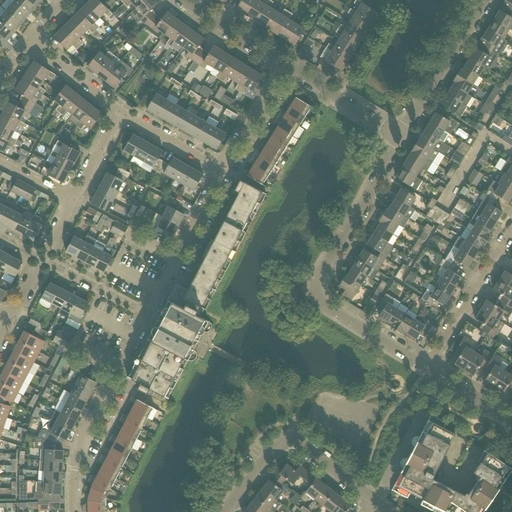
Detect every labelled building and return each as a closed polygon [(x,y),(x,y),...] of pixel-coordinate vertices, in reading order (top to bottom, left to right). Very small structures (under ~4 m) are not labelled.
[(26,0),(14,0),(12,3),(29,16),(36,8),(26,0)] [(108,10),(98,0),(90,0),(87,4),(100,18),(104,13),(109,18),(113,14),(108,10)] [(145,0),(128,0),(124,4),(127,7),(132,3),(136,8),(145,0)] [(147,26),(155,16),(150,11),(158,4),(154,0),(145,0),(136,8),(141,13),(137,16),(140,20),(141,20),(147,26)] [(241,0),(242,0),(236,9),(246,15),(255,0),(241,0)] [(263,0),(262,3),(257,0),(255,0),(246,15),(256,21),(268,0),(263,0)] [(273,2),(269,0),(268,0),(256,21),(266,27),(275,11),(270,8),(273,2)] [(378,12),(368,6),(358,0),(354,0),(353,3),(359,6),(355,12),(372,22),(378,12)] [(12,3),(6,11),(22,24),(29,16),(12,3)] [(78,12),(96,30),(99,27),(95,23),(100,18),(87,4),(78,12)] [(353,16),(349,22),(366,32),(372,22),(355,12),(350,8),(347,13),(353,16)] [(275,33),(289,12),(285,9),(281,15),(275,11),(266,27),(275,33)] [(121,14),(117,10),(113,14),(117,18),(121,14)] [(511,11),(509,16),(500,10),(494,20),(508,28),(510,29),(509,29),(511,30),(511,11)] [(6,11),(0,17),(0,20),(15,33),(22,24),(6,11)] [(70,21),(83,34),(88,29),(93,34),(96,30),(78,12),(70,21)] [(165,34),(176,19),(167,12),(160,20),(155,16),(147,26),(144,28),(161,40),(165,34)] [(293,14),(289,12),(275,33),(285,39),(295,24),(289,20),(293,14)] [(325,20),(320,18),(317,23),(322,26),(325,20)] [(176,19),(165,34),(170,38),(166,43),(170,46),(185,26),(179,21),(176,19)] [(7,41),(15,33),(0,20),(0,39),(2,37),(7,41)] [(503,39),(509,29),(510,29),(508,28),(494,20),(492,23),(490,21),(488,25),(490,26),(488,29),(502,37),(502,38),(503,39)] [(70,21),(62,28),(62,29),(80,47),(83,43),(79,39),(83,34),(70,21)] [(285,39),(295,46),(305,30),(308,24),(304,21),(300,27),(295,24),(285,39)] [(360,42),(366,32),(349,22),(346,27),(340,24),(337,28),(338,29),(338,28),(360,42)] [(185,26),(170,46),(174,49),(178,44),(183,48),(194,32),(185,26)] [(341,36),(338,42),(354,52),(360,42),(338,28),(338,29),(336,32),(341,36)] [(54,37),(67,50),(68,50),(71,53),(75,49),(77,50),(80,47),(62,29),(54,37)] [(315,29),(310,37),(314,39),(318,34),(320,35),(322,33),(315,29)] [(488,29),(482,38),(492,44),(489,49),(498,55),(499,54),(501,52),(503,52),(507,45),(507,43),(507,42),(507,41),(503,39),(502,38),(502,37),(488,29)] [(196,62),(203,51),(198,48),(204,39),(194,32),(183,48),(189,52),(186,56),(190,59),(190,58),(194,61),(196,62)] [(310,49),(313,43),(309,40),(305,46),(310,49)] [(326,48),(331,52),(348,61),(354,52),(338,42),(334,47),(329,44),(326,48)] [(129,51),(132,47),(127,43),(124,47),(129,51)] [(208,55),(203,51),(196,62),(199,65),(201,66),(205,69),(208,64),(213,68),(223,52),(213,46),(208,55)] [(486,54),(476,48),(470,58),(484,66),(489,70),(490,69),(491,68),(493,67),(498,61),(497,59),(499,56),(498,56),(498,55),(489,49),(486,54)] [(99,52),(87,67),(97,74),(112,54),(109,51),(105,56),(99,52)] [(82,56),(87,61),(90,56),(85,52),(82,56)] [(220,79),(233,58),(223,52),(213,68),(219,71),(216,77),(220,79)] [(333,66),(342,71),(348,61),(331,52),(326,61),(322,58),(319,63),(330,70),(333,66)] [(116,57),(112,54),(97,74),(106,81),(117,67),(112,62),(116,57)] [(243,64),(233,58),(220,79),(224,82),(227,76),(233,80),(243,64)] [(478,75),(484,66),(470,58),(465,66),(464,67),(478,75)] [(53,79),(56,75),(34,61),(28,71),(44,81),(47,76),(53,79)] [(106,81),(115,88),(126,74),(129,77),(133,70),(127,65),(122,61),(117,67),(106,81)] [(194,73),(199,65),(196,62),(190,70),(194,73)] [(239,92),(253,70),(243,64),(233,80),(238,83),(235,89),(239,92)] [(463,65),(462,66),(464,67),(462,70),(460,69),(457,75),(473,85),(478,75),(464,67),(465,66),(463,65)] [(246,88),(256,94),(262,86),(258,84),(263,76),(253,70),(239,92),(243,94),(246,88)] [(44,81),(28,71),(22,81),(37,91),(43,95),(45,91),(40,87),(44,81)] [(145,73),(140,83),(151,88),(155,77),(145,73)] [(457,75),(453,80),(455,82),(453,85),(451,84),(453,85),(467,94),(473,85),(457,75)] [(22,81),(15,90),(24,96),(21,101),(32,108),(35,103),(35,104),(38,99),(34,96),(37,91),(22,81)] [(202,87),(195,83),(191,88),(198,93),(201,89),(202,87)] [(505,92),(508,87),(503,84),(500,89),(505,92)] [(75,93),(66,85),(54,100),(60,105),(55,110),(59,113),(75,93)] [(447,94),(461,103),(467,94),(453,85),(447,94)] [(208,98),(210,94),(201,89),(198,93),(208,98)] [(494,98),(499,101),(502,97),(505,92),(500,89),(494,98)] [(75,93),(59,113),(63,116),(60,119),(65,123),(68,119),(68,120),(84,100),(75,93)] [(147,110),(157,115),(166,99),(156,94),(147,110)] [(291,94),(289,98),(294,101),(290,107),(305,117),(311,107),(313,108),(291,94)] [(441,104),(455,112),(461,103),(447,94),(445,97),(444,96),(440,101),(442,102),(441,104)] [(494,98),(488,107),(494,111),(497,105),(499,101),(494,98)] [(157,115),(167,121),(176,105),(166,99),(157,115)] [(74,124),(77,126),(93,107),(84,100),(68,120),(73,124),(74,124)] [(3,112),(20,121),(23,115),(27,118),(29,113),(32,108),(21,101),(18,107),(9,102),(3,112)] [(177,127),(186,111),(176,105),(167,121),(177,127)] [(87,138),(96,126),(94,124),(102,114),(93,107),(77,126),(75,128),(87,138)] [(286,114),(281,111),(279,114),(299,127),(305,117),(290,107),(286,114)] [(488,107),(483,117),(488,120),(494,111),(488,107)] [(236,119),(238,115),(226,109),(224,113),(236,119)] [(196,116),(186,111),(177,127),(187,133),(196,116)] [(20,121),(3,112),(0,118),(0,123),(14,131),(17,125),(23,129),(26,124),(20,121)] [(452,119),(450,121),(436,112),(430,122),(444,131),(449,134),(451,135),(458,122),(452,119)] [(279,114),(277,117),(282,120),(278,127),(293,136),(299,127),(279,114)] [(206,122),(196,116),(187,133),(197,138),(206,122)] [(216,128),(206,122),(197,138),(207,144),(216,128)] [(430,122),(424,131),(438,140),(439,140),(444,143),(449,134),(444,131),(430,122)] [(0,123),(0,136),(9,141),(15,144),(17,140),(11,137),(14,131),(0,123)] [(274,133),(269,130),(267,133),(287,146),(293,136),(278,127),(274,133)] [(207,144),(217,150),(226,134),(216,128),(207,144)] [(505,134),(502,139),(511,145),(511,130),(508,136),(505,134)] [(438,140),(424,131),(420,138),(420,137),(418,140),(433,149),(433,148),(434,149),(434,150),(439,152),(444,144),(444,143),(439,140),(438,140)] [(267,133),(265,136),(270,140),(266,146),(281,156),(287,146),(267,133)] [(124,150),(134,156),(143,140),(133,134),(124,150)] [(13,149),(15,144),(9,141),(0,136),(0,150),(4,152),(7,146),(13,149)] [(134,156),(136,157),(144,162),(153,146),(143,140),(134,156)] [(433,149),(418,140),(416,143),(415,142),(413,145),(414,146),(412,149),(427,158),(427,159),(433,162),(439,152),(434,150),(434,149),(433,148),(433,149)] [(58,154),(75,163),(80,152),(64,143),(64,144),(58,141),(55,145),(61,148),(58,154)] [(465,156),(467,152),(471,147),(464,143),(462,142),(456,151),(465,156)] [(159,159),(163,152),(153,146),(144,162),(153,167),(152,170),(158,173),(164,162),(159,159)] [(262,153),(257,150),(255,153),(275,165),(281,156),(266,146),(262,153)] [(407,159),(421,167),(427,159),(427,158),(412,149),(411,152),(407,159)] [(53,164),(69,173),(75,163),(58,154),(52,151),(50,154),(50,155),(56,158),(53,164)] [(462,160),(465,156),(456,151),(453,155),(462,160)] [(255,153),(253,156),(258,159),(254,166),(269,175),(275,165),(255,153)] [(183,163),(173,157),(169,165),(164,162),(158,173),(163,176),(164,173),(174,179),(183,163)] [(511,158),(509,157),(500,171),(505,173),(506,174),(506,175),(511,178),(511,158)] [(402,168),(416,176),(421,167),(407,159),(402,168)] [(117,171),(118,167),(119,167),(110,162),(108,166),(117,171)] [(183,163),(174,179),(184,185),(193,169),(183,163)] [(44,167),(42,172),(64,183),(69,173),(53,164),(50,170),(44,167)] [(250,172),(244,169),(242,172),(264,186),(263,185),(269,175),(254,166),(250,172)] [(422,181),(415,177),(416,176),(402,168),(396,177),(416,190),(422,181)] [(184,185),(194,191),(203,174),(193,169),(184,185)] [(474,169),(466,182),(476,188),(484,175),(474,169)] [(107,172),(102,183),(118,191),(123,182),(126,183),(129,177),(123,174),(117,171),(115,176),(107,172)] [(500,184),(511,191),(511,178),(506,175),(506,174),(505,173),(498,184),(500,185),(500,184)] [(27,184),(17,179),(10,192),(20,197),(27,184)] [(180,296),(178,300),(171,296),(169,300),(168,300),(167,301),(168,301),(158,318),(148,338),(147,339),(148,339),(128,376),(127,377),(140,384),(137,389),(161,401),(162,402),(163,402),(163,401),(164,401),(165,401),(165,400),(166,400),(166,398),(168,399),(169,398),(199,339),(209,321),(196,314),(200,307),(206,310),(215,292),(266,194),(240,180),(235,190),(235,189),(234,190),(239,193),(224,220),(223,221),(224,221),(204,259),(203,260),(187,291),(178,287),(176,289),(176,290),(176,291),(176,292),(176,293),(177,294),(178,295),(180,296)] [(113,202),(118,191),(102,183),(96,193),(113,202)] [(30,202),(34,194),(36,189),(27,184),(20,197),(30,202)] [(499,196),(508,202),(511,196),(511,191),(500,184),(500,185),(494,194),(488,190),(485,195),(496,201),(499,196)] [(464,186),(460,193),(465,196),(469,190),(464,186)] [(416,197),(402,188),(396,198),(410,206),(416,197)] [(96,193),(91,203),(107,212),(113,202),(96,193)] [(496,221),(502,212),(493,206),(496,201),(485,195),(483,193),(479,198),(483,200),(477,209),(482,213),(496,221)] [(410,206),(396,198),(390,207),(404,216),(410,219),(416,210),(410,206)] [(468,209),(470,205),(465,202),(460,199),(457,202),(468,209)] [(163,216),(179,225),(185,214),(177,211),(180,206),(174,203),(168,200),(166,205),(168,206),(163,216)] [(434,205),(435,205),(429,202),(427,206),(432,209),(427,217),(432,220),(440,208),(434,205)] [(464,214),(468,209),(457,202),(454,208),(464,214)] [(388,205),(382,215),(404,228),(410,219),(404,216),(390,207),(388,205)] [(0,211),(0,227),(3,229),(13,211),(3,206),(0,211)] [(101,214),(89,207),(87,212),(95,216),(99,218),(101,214)] [(438,223),(445,212),(440,208),(432,220),(438,223)] [(448,217),(454,220),(456,216),(461,220),(464,214),(454,208),(450,215),(448,217)] [(3,229),(6,231),(13,234),(22,216),(13,211),(3,229)] [(448,229),(451,224),(454,220),(448,217),(450,215),(445,212),(438,223),(439,224),(444,227),(448,229)] [(491,231),(491,230),(496,221),(482,213),(477,222),(491,231)] [(39,231),(43,233),(48,222),(35,215),(32,221),(22,239),(26,241),(27,238),(34,241),(39,231)] [(377,224),(379,226),(379,225),(393,234),(398,238),(404,228),(382,215),(377,224)] [(13,234),(19,237),(22,239),(32,221),(22,216),(13,234)] [(174,235),(179,225),(163,216),(157,227),(174,235)] [(491,231),(493,232),(491,230),(491,231),(477,222),(472,219),(469,223),(474,226),(471,231),(487,241),(491,235),(489,234),(491,231)] [(116,221),(113,226),(125,233),(128,227),(116,221)] [(387,243),(393,234),(379,225),(379,226),(373,235),(387,243)] [(110,232),(122,239),(125,233),(113,226),(110,232)] [(482,246),(484,247),(487,241),(471,231),(466,228),(460,237),(465,240),(479,249),(481,251),(481,250),(479,249),(482,246)] [(430,232),(425,229),(420,238),(424,241),(430,232)] [(436,243),(440,238),(435,234),(431,240),(436,243)] [(77,262),(79,259),(85,262),(97,240),(87,235),(84,241),(84,242),(74,260),(77,262)] [(373,235),(367,244),(381,252),(379,255),(386,259),(393,247),(387,243),(373,235)] [(84,241),(74,236),(66,252),(72,255),(71,258),(74,260),(84,242),(84,241)] [(474,258),(479,249),(465,240),(460,237),(459,236),(454,246),(460,249),(474,258)] [(85,262),(92,265),(90,268),(93,270),(106,245),(97,240),(85,262)] [(98,269),(105,272),(113,257),(116,251),(106,245),(93,270),(97,272),(98,269)] [(372,267),(379,271),(386,259),(379,255),(378,257),(364,249),(358,259),(372,267)] [(458,262),(468,268),(474,258),(460,249),(454,259),(451,264),(455,266),(458,262)] [(13,257),(3,252),(0,258),(0,269),(5,272),(13,257)] [(456,287),(462,277),(452,271),(455,266),(451,264),(443,259),(438,256),(434,262),(441,266),(436,274),(440,277),(442,278),(456,287)] [(5,272),(15,278),(23,262),(13,257),(5,272)] [(352,268),(366,276),(373,280),(379,271),(372,267),(358,259),(352,268)] [(361,286),(366,276),(352,268),(347,277),(361,286)] [(406,271),(401,268),(395,277),(400,280),(406,271)] [(511,274),(505,270),(499,280),(511,287),(511,274)] [(406,279),(413,283),(418,276),(410,271),(406,279)] [(342,294),(352,300),(361,286),(347,277),(345,276),(339,286),(345,289),(342,294)] [(436,287),(450,296),(452,293),(454,294),(456,291),(454,290),(456,287),(442,278),(440,277),(434,287),(436,288),(436,287)] [(511,287),(499,280),(493,290),(500,294),(497,299),(511,308),(511,287)] [(52,303),(60,288),(50,283),(39,303),(49,308),(52,303)] [(440,303),(444,305),(450,296),(436,287),(436,288),(434,287),(430,284),(425,292),(421,298),(427,302),(427,301),(437,307),(440,303)] [(69,293),(60,288),(52,303),(61,308),(69,293)] [(61,308),(59,313),(68,317),(79,298),(69,293),(61,308)] [(397,308),(392,305),(393,302),(393,298),(386,293),(382,300),(380,304),(385,307),(379,316),(388,322),(387,324),(387,325),(388,322),(397,308)] [(374,294),(369,302),(374,306),(379,297),(374,294)] [(87,313),(84,312),(89,303),(79,298),(68,317),(81,324),(87,313)] [(494,304),(487,300),(481,309),(498,320),(501,315),(507,319),(511,311),(511,308),(497,299),(494,304)] [(392,325),(390,327),(396,330),(406,314),(397,308),(388,322),(392,325)] [(481,309),(475,319),(485,325),(481,330),(486,333),(495,339),(504,324),(498,320),(481,309)] [(43,320),(44,317),(35,311),(29,322),(37,327),(40,329),(43,325),(41,324),(43,320)] [(406,334),(405,336),(406,336),(407,334),(415,320),(406,314),(396,330),(402,334),(403,332),(406,334)] [(424,337),(433,323),(423,317),(420,323),(415,320),(407,334),(416,340),(419,334),(424,337)] [(430,340),(437,329),(432,326),(425,337),(430,340)] [(45,342),(24,331),(19,341),(39,352),(45,342)] [(71,337),(66,334),(58,331),(56,336),(68,342),(71,337)] [(65,348),(68,342),(56,336),(53,341),(65,348)] [(454,353),(459,356),(454,364),(464,370),(475,352),(469,349),(473,343),(463,337),(454,353)] [(34,362),(39,352),(19,341),(14,351),(34,362)] [(464,370),(474,376),(478,368),(483,371),(493,355),(484,350),(480,356),(475,352),(464,370)] [(29,372),(34,363),(34,362),(14,351),(8,362),(29,372)] [(488,375),(484,382),(493,388),(504,371),(499,367),(503,361),(493,355),(483,371),(488,375)] [(23,383),(29,372),(8,362),(3,372),(23,383)] [(96,382),(99,377),(78,366),(70,381),(76,384),(91,392),(97,382),(96,382)] [(493,388),(503,394),(508,387),(511,389),(511,369),(509,374),(504,371),(493,388)] [(23,383),(3,372),(0,377),(0,383),(18,393),(23,383)] [(122,386),(129,389),(132,383),(125,380),(122,386)] [(0,383),(0,396),(7,400),(13,403),(18,393),(0,383)] [(86,402),(91,392),(76,384),(71,394),(86,402)] [(86,402),(71,394),(66,403),(81,411),(86,402)] [(0,415),(7,417),(10,407),(4,404),(7,400),(0,396),(0,415)] [(132,397),(130,400),(135,403),(132,410),(149,419),(155,408),(132,397)] [(76,421),(81,411),(66,403),(61,413),(76,421)] [(128,417),(123,414),(121,417),(143,429),(149,419),(132,410),(128,417)] [(56,422),(71,431),(76,421),(61,413),(56,422)] [(391,492),(392,490),(407,498),(410,493),(416,496),(415,498),(416,499),(417,496),(423,499),(421,504),(436,511),(444,511),(445,511),(483,511),(511,471),(511,468),(485,450),(484,451),(487,453),(474,473),(480,477),(467,497),(444,485),(432,479),(455,434),(444,428),(447,423),(432,415),(433,413),(432,413),(391,492)] [(121,417),(120,420),(125,423),(121,430),(138,438),(143,429),(121,417)] [(64,440),(66,441),(71,431),(56,422),(51,419),(47,425),(48,427),(47,430),(42,428),(37,437),(37,438),(43,439),(50,441),(51,441),(54,435),(64,440)] [(132,449),(136,442),(138,438),(121,430),(118,437),(112,434),(111,437),(132,449)] [(111,437),(109,441),(114,443),(111,450),(127,459),(132,449),(111,437)] [(43,439),(42,449),(41,449),(41,460),(63,461),(63,450),(49,449),(50,441),(43,439)] [(107,457),(102,454),(100,458),(122,469),(127,459),(111,450),(107,457)] [(100,458),(98,461),(104,464),(100,471),(116,479),(122,469),(100,458)] [(45,471),(62,472),(63,461),(41,460),(40,471),(45,471)] [(311,485),(316,478),(300,466),(295,471),(287,464),(282,470),(279,468),(273,476),(283,484),(283,483),(286,479),(293,484),(300,476),(311,485)] [(45,471),(44,482),(61,483),(62,472),(45,471)] [(96,477),(91,475),(90,478),(111,489),(116,479),(100,471),(96,477)] [(276,500),(282,492),(286,495),(289,495),(292,490),(283,483),(283,484),(273,476),(270,480),(269,480),(262,489),(276,500)] [(90,478),(88,481),(93,484),(91,487),(90,494),(107,498),(111,489),(90,478)] [(315,499),(325,485),(316,478),(311,485),(306,492),(315,499)] [(25,491),(27,489),(27,481),(19,481),(19,491),(25,491)] [(49,502),(60,502),(60,494),(61,494),(61,483),(44,482),(39,481),(38,481),(38,482),(37,482),(36,492),(34,494),(34,499),(35,499),(38,499),(38,502),(38,504),(44,504),(49,504),(49,502)] [(315,499),(319,502),(317,506),(321,509),(323,505),(334,492),(325,485),(315,499)] [(27,500),(27,489),(25,491),(19,491),(19,500),(27,500)] [(280,504),(276,500),(262,489),(256,497),(274,511),(280,504)] [(292,492),(289,502),(297,504),(300,495),(292,492)] [(331,511),(342,498),(334,492),(323,505),(331,511)] [(82,509),(107,508),(107,498),(90,494),(88,501),(88,505),(82,505),(82,509)] [(249,506),(256,511),(273,511),(274,511),(256,497),(249,506)] [(352,511),(349,509),(351,505),(342,498),(331,511),(352,511)]
